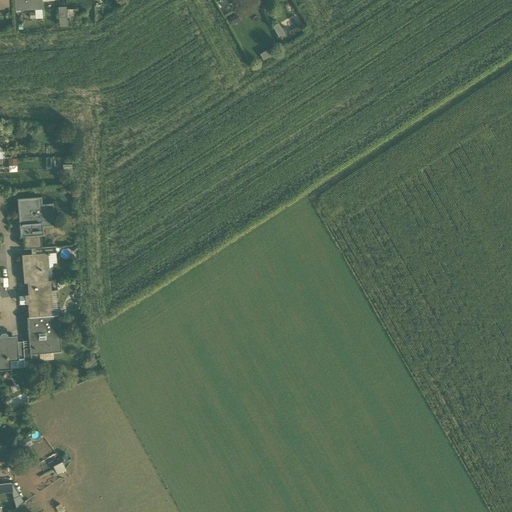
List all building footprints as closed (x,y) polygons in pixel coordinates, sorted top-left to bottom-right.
[(42,2),(41,0),(14,0),(15,5),(15,11),(35,10),(42,10),(42,2)] [(58,9),(59,28),(67,27),(67,19),(66,8),(58,9)] [(43,19),(42,10),(35,10),(35,20),(43,19)] [(70,21),(76,21),(76,11),(67,11),(67,17),(69,18),(70,21)] [(238,14),(230,18),(234,25),(242,21),(238,14)] [(279,24),(273,27),(279,38),(285,35),(279,24)] [(260,55),(264,61),(275,54),(272,48),(260,55)] [(19,228),(20,238),(23,238),(41,237),(43,237),(42,223),(53,222),(52,205),(38,206),(38,198),(17,200),(19,224),(21,224),(21,228),(19,228)] [(24,250),(31,249),(41,248),(41,237),(23,238),(24,250)] [(24,284),(28,284),(46,282),(45,271),(47,271),(49,268),(48,255),(48,254),(32,255),(22,256),(24,284)] [(48,255),(49,268),(52,264),(57,264),(56,254),(48,255)] [(50,282),(46,282),(28,284),(29,297),(27,297),(28,306),(28,313),(48,311),(47,294),(51,294),(51,291),(50,282)] [(28,313),(29,318),(51,317),(50,310),(48,311),(28,313)] [(51,317),(29,318),(27,319),(29,342),(29,349),(30,355),(39,355),(52,353),(61,353),(58,316),(51,317)] [(0,339),(0,369),(9,369),(8,361),(17,360),(15,343),(15,339),(0,339)] [(29,349),(23,349),(23,342),(15,343),(17,360),(24,360),(24,362),(31,361),(30,355),(29,349)] [(25,368),(24,362),(24,360),(17,360),(8,361),(9,369),(25,368)] [(28,437),(19,442),(24,450),(33,445),(28,437)] [(19,443),(11,446),(15,455),(23,451),(19,443)] [(6,450),(7,458),(15,455),(11,446),(6,450)] [(57,475),(64,472),(59,464),(53,467),(57,475)] [(11,483),(0,484),(0,494),(11,493),(12,493),(11,483)] [(11,493),(13,499),(19,496),(11,483),(12,493),(11,493)] [(19,496),(13,499),(16,509),(23,502),(19,496)]
